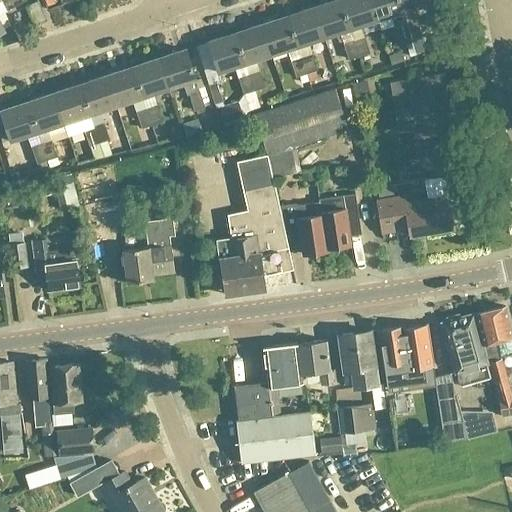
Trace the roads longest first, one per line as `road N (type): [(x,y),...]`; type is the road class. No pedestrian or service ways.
road 1 (unclassified): [(142,327),(511,271)]
road 2 (residential): [(211,511),(172,430),(142,327)]
road 3 (residential): [(167,10),(0,64)]
road 4 (unclassified): [(0,347),(142,327)]
